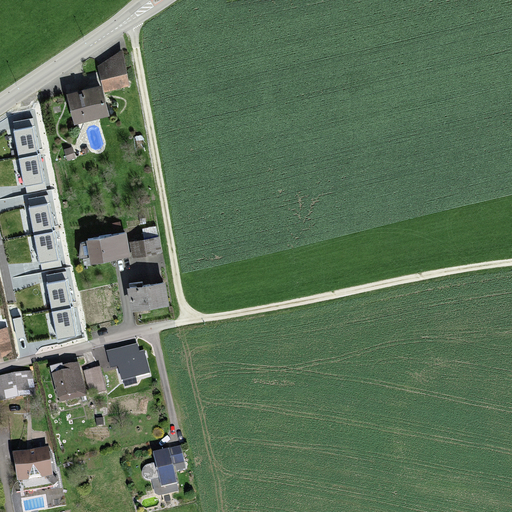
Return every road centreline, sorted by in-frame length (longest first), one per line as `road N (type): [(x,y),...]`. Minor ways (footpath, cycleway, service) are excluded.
road 1 (track): [(130,18),(186,321),(511,262)]
road 2 (residential): [(0,369),(186,321)]
road 3 (tertiary): [(0,104),(158,0)]
